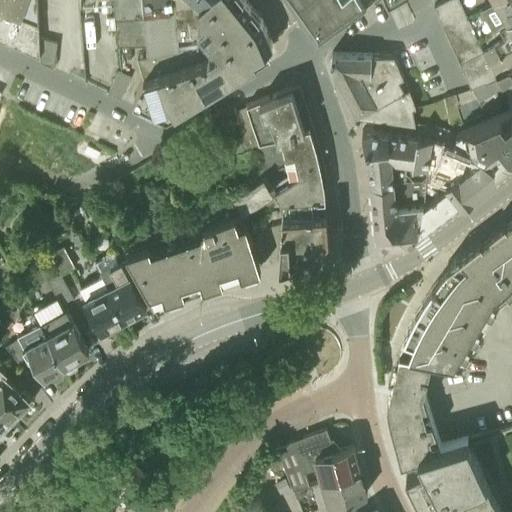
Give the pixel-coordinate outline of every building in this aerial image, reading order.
[(0,0),(0,36),(40,54),(40,35),(37,0),(0,0)] [(114,0),(116,15),(131,14),(140,14),(145,13),(143,0),(114,0)] [(148,52),(178,46),(171,0),(143,0),(145,13),(140,14),(131,14),(116,15),(119,41),(147,40),(148,52)] [(139,56),(143,77),(134,95),(162,108),(184,95),(186,99),(257,58),(254,53),(273,42),(263,20),(246,0),(198,0),(198,1),(198,42),(178,46),(148,52),(148,53),(139,56)] [(198,1),(198,0),(171,0),(178,46),(198,42),(198,1)] [(371,0),(290,0),(318,37),(356,11),(366,4),(371,0)] [(486,62),(481,48),(477,38),(459,0),(443,0),(434,4),(471,86),(494,78),(486,62)] [(511,0),(493,0),(480,9),(492,28),(505,21),(507,20),(511,16),(511,0)] [(115,16),(108,16),(109,27),(116,27),(115,16)] [(511,16),(507,20),(505,21),(511,30),(481,48),(486,62),(511,46),(511,16)] [(40,35),(40,54),(40,60),(54,66),(58,41),(40,35)] [(511,46),(486,62),(494,78),(506,73),(502,67),(505,65),(506,66),(511,62),(511,46)] [(368,86),(401,69),(394,53),(332,51),(330,59),(350,98),(369,89),(368,86)] [(120,98),(131,75),(118,69),(108,92),(120,98)] [(368,86),(369,89),(350,98),(357,111),(415,121),(413,105),(416,104),(409,87),(404,89),(398,78),(404,75),(401,69),(368,86)] [(479,101),(497,91),(505,87),(511,81),(511,77),(509,72),(507,73),(506,73),(494,78),(471,86),(479,101)] [(289,202),(325,199),(324,186),(323,179),(322,170),(320,163),(319,155),(317,147),(315,139),(312,131),(310,124),(305,125),(292,86),(234,108),(247,143),(282,136),(290,171),(271,183),(276,193),(284,202),(283,205),(289,202)] [(511,109),(457,132),(490,151),(496,146),(504,156),(511,158),(511,109)] [(426,184),(432,137),(432,136),(373,125),(363,128),(370,153),(372,179),(373,189),(395,187),(426,184)] [(450,181),(463,197),(495,174),(491,164),(482,159),(432,137),(426,184),(426,186),(434,192),(450,181)] [(231,199),(241,215),(276,193),(271,183),(265,175),(231,199)] [(424,199),(419,231),(463,197),(450,181),(434,192),(426,186),(424,199)] [(405,241),(419,231),(424,199),(426,186),(426,184),(395,187),(373,189),(377,234),(393,242),(405,241)] [(109,218),(96,192),(83,199),(95,225),(109,218)] [(289,202),(283,205),(278,263),(320,248),(329,235),(327,211),(326,211),(325,199),(289,202)] [(399,347),(399,349),(417,353),(417,352),(462,361),(499,298),(511,288),(511,212),(448,261),(449,263),(450,263),(451,264),(447,268),(443,273),(436,281),(431,288),(429,291),(424,298),(420,304),(415,313),(410,323),(408,327),(404,336),(402,341),(399,347)] [(126,249),(128,253),(144,286),(147,292),(148,291),(154,302),(261,268),(246,221),(239,223),(235,213),(126,249)] [(62,243),(48,250),(59,271),(73,264),(62,243)] [(96,258),(103,274),(102,274),(108,285),(125,316),(128,315),(131,316),(137,313),(137,310),(147,305),(138,289),(144,286),(128,253),(121,257),(118,258),(114,249),(96,258)] [(59,295),(62,303),(74,297),(59,271),(47,277),(56,296),(59,295)] [(123,317),(125,316),(108,285),(102,274),(80,286),(102,328),(111,324),(114,326),(123,322),(123,317)] [(66,306),(64,307),(40,318),(40,320),(49,337),(63,364),(65,362),(68,364),(77,359),(78,355),(89,349),(72,318),(66,306)] [(63,364),(49,337),(40,320),(17,333),(18,336),(3,344),(19,362),(33,354),(44,374),(50,370),(55,371),(62,367),(63,364)] [(433,355),(417,353),(400,349),(388,400),(389,408),(389,410),(391,418),(401,460),(410,458),(415,469),(406,472),(416,493),(421,490),(424,498),(418,501),(423,511),(503,511),(467,438),(468,438),(468,437),(441,445),(424,389),(433,355)] [(0,402),(12,415),(23,404),(25,407),(35,397),(23,385),(21,387),(6,370),(7,368),(0,360),(0,402)] [(12,415),(0,402),(0,428),(2,430),(12,421),(9,418),(12,415)] [(276,445),(293,489),(303,486),(310,483),(360,466),(354,443),(335,449),(326,426),(276,445)] [(131,443),(124,449),(133,459),(139,453),(131,443)] [(104,465),(132,498),(151,480),(133,459),(124,449),(123,447),(104,465)] [(360,466),(310,483),(318,508),(367,491),(360,466)] [(291,488),(285,476),(275,481),(280,492),(291,488)] [(184,489),(173,480),(161,495),(171,504),(184,489)] [(305,491),(303,486),(293,489),(297,499),(302,497),(305,491)] [(110,511),(112,511),(95,496),(81,511),(110,511)] [(266,511),(260,498),(240,508),(241,511),(266,511)]
